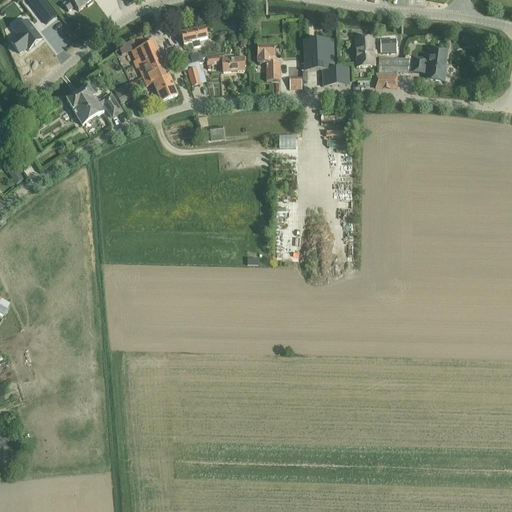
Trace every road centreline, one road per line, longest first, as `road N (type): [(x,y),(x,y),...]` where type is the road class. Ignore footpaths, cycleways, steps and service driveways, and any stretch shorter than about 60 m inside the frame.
road 1 (residential): [(0,216),(128,124),(180,107),(285,94),(508,108),(511,92)]
road 2 (unclassified): [(0,131),(135,11),(168,0)]
road 3 (unclassified): [(311,0),(458,17)]
